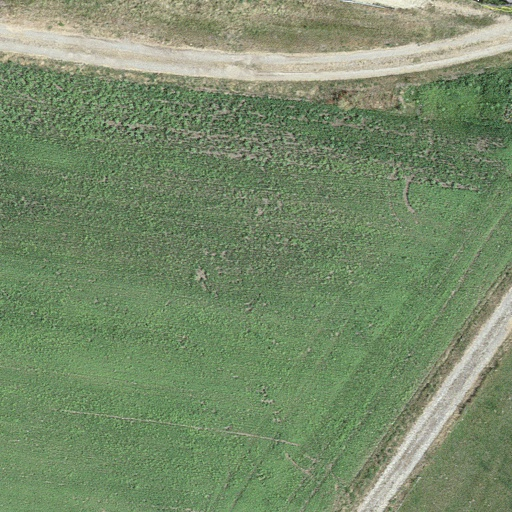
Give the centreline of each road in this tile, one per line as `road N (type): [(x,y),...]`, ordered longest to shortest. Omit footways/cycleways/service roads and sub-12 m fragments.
road 1 (track): [(0,37),(180,65),(511,36)]
road 2 (track): [(371,511),(511,317)]
